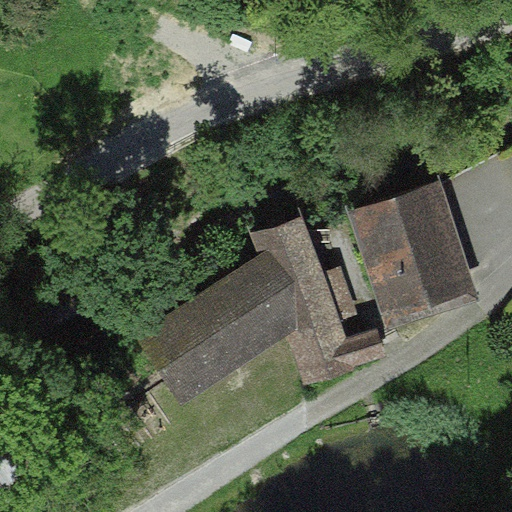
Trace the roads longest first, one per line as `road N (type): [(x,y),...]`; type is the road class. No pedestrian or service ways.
road 1 (residential): [(511,12),(174,123),(0,223)]
road 2 (residential): [(511,279),(416,353),(309,417)]
road 3 (track): [(309,417),(160,511)]
